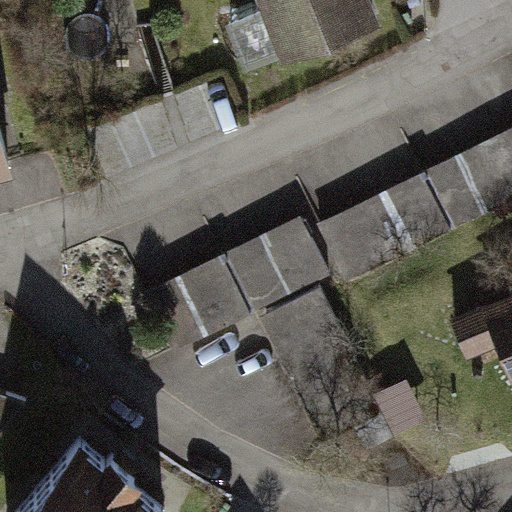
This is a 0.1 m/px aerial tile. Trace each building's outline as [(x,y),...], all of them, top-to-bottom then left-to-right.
[(308,0),(326,43),(427,4),(425,0),(308,0)] [(0,34),(0,188),(42,176),(1,34),(0,34)] [(367,377),(325,279),(511,200),(511,131),(321,212),(300,163),(137,232),(184,343),(268,307),(308,401),(367,377)] [(0,458),(14,463),(36,393),(0,381),(0,458)] [(209,511),(98,440),(51,511),(209,511)]
